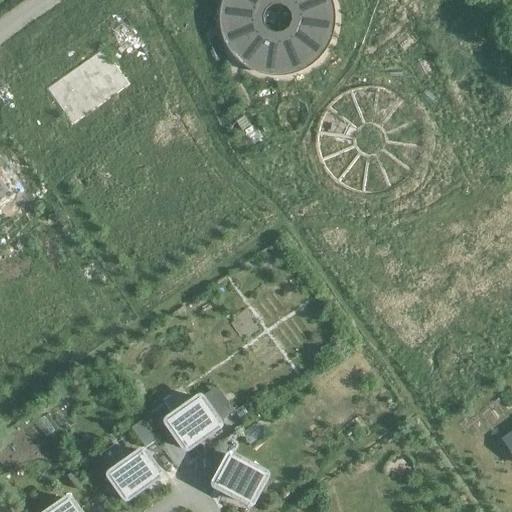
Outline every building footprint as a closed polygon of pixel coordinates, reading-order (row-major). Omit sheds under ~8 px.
[(228,0),(226,6),(225,13),(224,20),(225,27),(226,34),(229,41),(232,47),(236,53),(240,58),(246,63),(252,67),(258,70),(265,72),(272,73),(279,74),(286,73),(293,72),(299,70),(306,66),(312,62),(317,58),(321,52),(325,46),(328,40),(331,33),(332,26),(332,19),(332,12),(330,5),(328,0),(228,0)] [(103,49),(75,69),(100,105),(129,85),(103,49)] [(75,69),(46,89),(72,125),(100,105),(75,69)] [(327,109),(323,114),(320,121),(318,128),(316,134),(316,142),(317,149),(318,155),(320,162),(324,168),(328,174),(332,180),(338,184),(343,188),(350,191),(357,193),(363,195),(371,195),(378,195),(384,193),(391,191),(397,188),(403,184),(409,179),(413,174),(417,168),(420,161),(422,155),(424,148),(424,141),(424,134),(422,127),(420,120),(417,114),(413,108),(408,103),(403,98),(397,94),(390,91),(384,89),(377,87),(370,87),(363,88),(356,89),(349,91),(343,95),(337,98),(332,103),(327,109)] [(168,423),(187,450),(188,450),(220,427),(221,427),(221,426),(202,399),(201,399),(200,399),(168,422),(168,423)] [(229,403),(217,411),(223,420),(235,411),(229,403)] [(142,422),(132,429),(146,449),(156,442),(142,422)] [(111,477),(127,499),(127,500),(128,500),(160,477),(161,476),(161,475),(145,453),(144,453),(143,453),(111,475),(111,476),(111,477)] [(217,453),(209,467),(220,472),(227,458),(217,453)] [(231,457),(216,485),(216,486),(216,487),(251,505),(252,505),(253,505),(268,476),(268,475),(267,475),(232,456),(231,457)] [(78,511),(71,501),(70,500),(69,501),(52,511),(78,511)]
